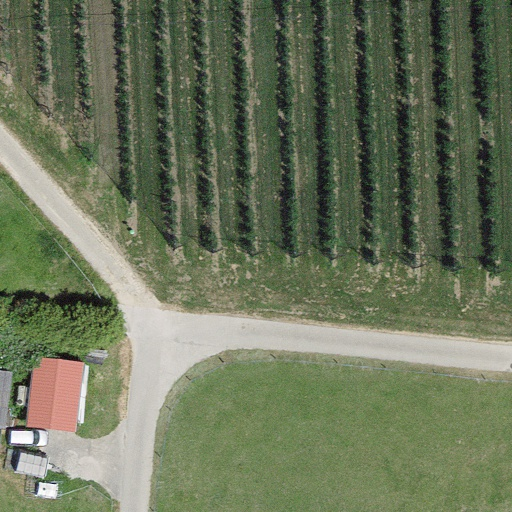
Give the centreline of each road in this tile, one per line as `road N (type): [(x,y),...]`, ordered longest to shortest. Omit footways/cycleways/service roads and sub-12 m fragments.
road 1 (track): [(190,361),(222,328),(511,351)]
road 2 (residential): [(190,361),(0,152)]
road 3 (unclassified): [(146,511),(164,386),(190,361)]
